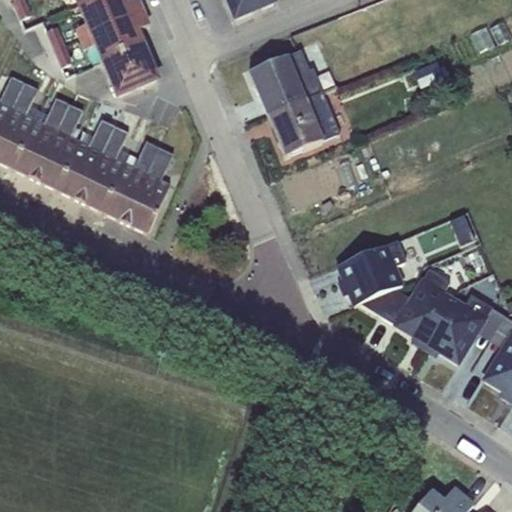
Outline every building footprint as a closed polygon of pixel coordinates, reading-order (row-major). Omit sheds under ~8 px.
[(23,0),(21,0),(12,4),(19,23),(32,19),(23,0)] [(71,0),(76,10),(99,0),(71,0)] [(121,0),(99,0),(76,10),(84,27),(75,31),(79,41),(142,15),(136,2),(124,7),(121,0)] [(274,0),(224,0),(234,22),(277,4),(274,0)] [(142,15),(79,41),(83,52),(93,49),(99,65),(142,48),(136,33),(147,28),(142,15)] [(486,29),(469,37),(478,56),(495,48),(486,29)] [(53,53),(65,47),(57,30),(45,35),(53,53)] [(65,47),(53,53),(61,71),(73,66),(65,47)] [(142,48),(99,65),(114,100),(157,82),(142,48)] [(267,119),(322,96),(312,73),(308,74),(300,54),(249,76),(267,119)] [(436,64),(413,74),(421,91),(444,81),(436,64)] [(0,138),(25,86),(11,80),(0,102),(0,138)] [(25,86),(0,138),(0,167),(12,173),(36,123),(26,119),(38,93),(25,86)] [(322,96),(267,119),(284,161),(340,138),(322,96)] [(36,123),(12,173),(34,183),(70,108),(56,101),(44,127),(36,123)] [(70,108),(34,183),(57,194),(85,135),(76,130),(84,114),(70,108)] [(85,135),(57,194),(78,204),(114,129),(101,123),(93,139),(85,135)] [(114,129),(78,204),(102,216),(131,158),(121,153),(129,136),(114,129)] [(131,158),(102,216),(124,226),(160,151),(146,144),(138,161),(131,158)] [(160,151),(124,226),(149,238),(170,188),(160,183),(173,158),(160,151)] [(469,228),(453,235),(460,251),(475,244),(469,228)] [(360,308),(395,292),(404,288),(396,270),(406,266),(397,245),(336,270),(342,283),(338,285),(344,300),(348,298),(354,310),(360,308)] [(395,292),(360,308),(413,340),(411,344),(424,352),(455,301),(445,295),(451,286),(428,272),(421,280),(409,301),(395,292)] [(455,301),(424,352),(436,360),(439,355),(458,367),(476,337),(489,344),(505,319),(470,298),(465,307),(455,301)] [(511,323),(505,319),(489,344),(503,353),(484,383),(502,394),(500,399),(511,405),(511,323)] [(469,511),(473,508),(453,491),(442,505),(430,495),(415,511),(469,511)]
